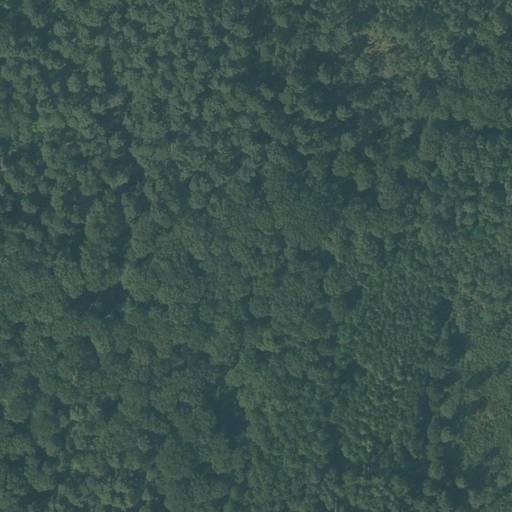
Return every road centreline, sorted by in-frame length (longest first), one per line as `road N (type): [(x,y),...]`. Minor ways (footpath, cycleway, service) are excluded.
road 1 (track): [(437,511),(428,388),(442,330),(456,296),(511,287)]
road 2 (track): [(148,511),(107,462),(0,416)]
